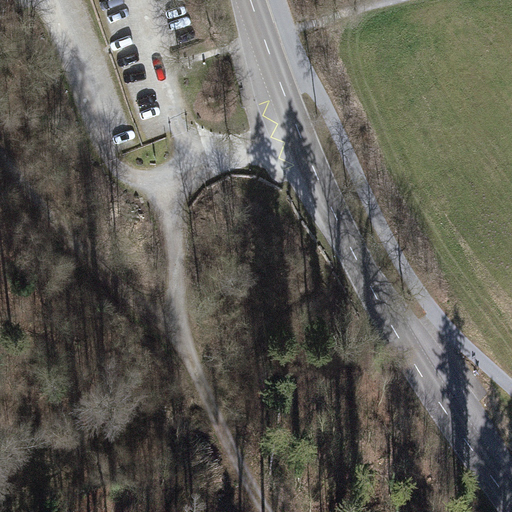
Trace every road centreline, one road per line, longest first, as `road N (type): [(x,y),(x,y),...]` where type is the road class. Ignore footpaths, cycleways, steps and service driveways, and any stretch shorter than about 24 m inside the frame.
road 1 (tertiary): [(511,502),(422,375),(362,272),(251,0)]
road 2 (track): [(269,511),(201,377),(176,295),(179,223),(168,174)]
road 3 (track): [(0,159),(92,260),(193,351)]
